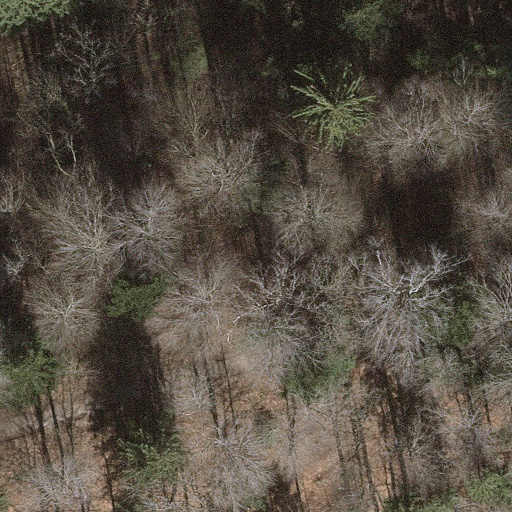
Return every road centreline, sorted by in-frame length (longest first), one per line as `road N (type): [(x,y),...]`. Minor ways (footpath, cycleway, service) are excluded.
road 1 (track): [(511,338),(351,344),(0,426)]
road 2 (track): [(0,28),(121,0),(453,0),(511,21)]
